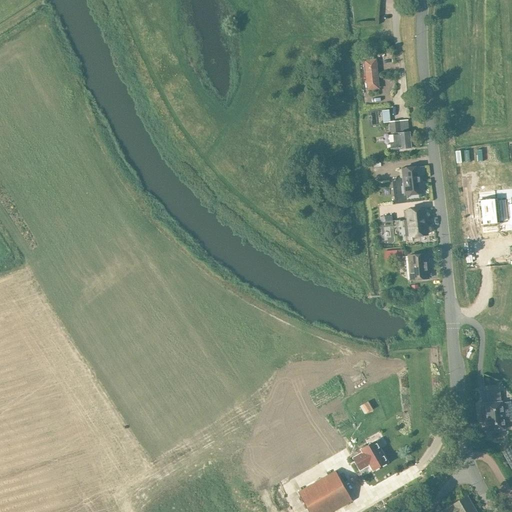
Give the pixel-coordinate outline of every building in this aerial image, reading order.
[(375,60),(365,61),(367,90),(378,89),(375,60)] [(409,132),(408,132),(407,120),(389,122),(391,134),(393,134),(394,143),(390,144),(391,150),(411,148),(409,132)] [(402,170),(402,178),(399,178),(399,179),(402,178),(404,195),(422,193),(421,181),(420,182),(418,167),(398,170),(399,170),(402,170)] [(479,200),(477,200),(480,225),(482,225),(483,233),(498,232),(498,224),(500,223),(499,221),(507,221),(505,200),(497,201),(497,199),(495,199),(494,191),(478,192),(479,200)] [(404,220),(407,220),(409,236),(411,236),(413,237),(415,238),(417,237),(418,236),(427,234),(426,224),(425,224),(423,209),(403,211),(403,212),(406,211),(407,219),(404,220)] [(426,258),(426,255),(416,255),(414,254),(411,254),(409,256),(408,256),(410,280),(428,278),(427,263),(428,263),(428,258),(426,258)] [(362,405),(367,412),(372,409),(368,401),(362,405)] [(485,404),(488,431),(504,430),(502,412),(511,411),(510,403),(501,404),(501,402),(485,404)] [(353,458),(360,470),(369,464),(373,470),(387,462),(375,442),(361,450),(363,453),(353,458)] [(335,471),(299,492),(309,511),(333,511),(352,501),(335,471)] [(475,511),(467,497),(451,506),(441,511),(475,511)]
